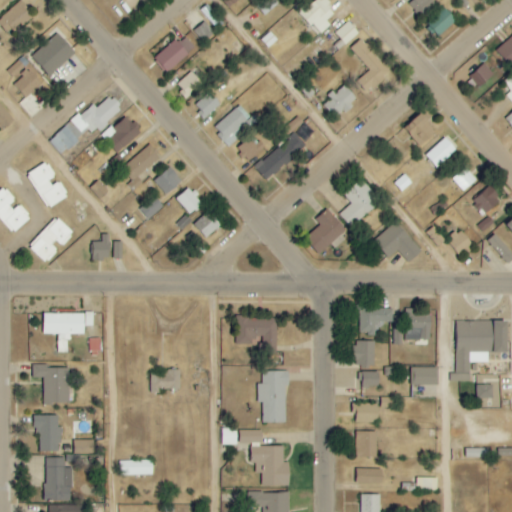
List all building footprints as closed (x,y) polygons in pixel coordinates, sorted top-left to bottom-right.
[(275,6),(268,0),(261,0),(255,7),(265,16),(275,6)] [(337,15),(323,0),(314,0),(300,14),(318,33),(337,15)] [(433,0),(411,0),(408,4),(418,14),(433,0)] [(0,17),(0,25),(9,36),(32,17),(20,2),(0,17)] [(456,21),(444,8),(425,25),(437,38),(456,21)] [(335,33),(345,45),(359,33),(348,22),(335,33)] [(199,43),(186,29),(153,59),(166,73),(199,43)] [(31,55),(47,77),(75,56),(59,34),(31,55)] [(510,68),(511,66),(511,36),(496,49),(510,68)] [(391,72),(361,39),(350,49),(369,70),(356,82),(367,94),(391,72)] [(26,100),(41,87),(19,61),(6,71),(14,81),(11,83),(26,100)] [(466,78),(475,90),(493,74),(484,63),(466,78)] [(186,99),(202,85),(192,72),(175,85),(186,99)] [(511,80),(501,91),(511,103),(511,80)] [(330,100),(323,106),(335,120),(357,100),(343,85),(329,98),(330,100)] [(220,106),(210,93),(194,106),(204,119),(220,106)] [(48,143),(61,156),(88,131),(93,136),(120,110),(108,97),(96,109),(90,103),(48,143)] [(14,120),(0,105),(0,129),(2,132),(14,120)] [(243,134),(238,129),(247,121),(236,108),(213,130),(229,147),(243,134)] [(426,126),(429,124),(422,114),(403,128),(417,147),(432,135),(426,126)] [(101,137),(117,154),(140,133),(124,116),(101,137)] [(254,168),(267,181),(303,148),(290,135),(254,168)] [(437,169),(456,150),(444,138),(425,157),(437,169)] [(236,152),(250,162),(256,153),(242,143),(236,152)] [(138,177),(160,157),(149,145),(118,173),(134,190),(142,183),(138,177)] [(48,209),(67,197),(56,179),(45,162),(26,175),(48,209)] [(182,180),(168,168),(153,183),(167,196),(182,180)] [(463,192),(476,181),(464,168),(451,179),(463,192)] [(339,215),(351,229),(381,201),(360,180),(343,196),(351,204),(339,215)] [(482,216),(501,201),(490,186),(471,201),(482,216)] [(0,220),(13,234),(30,218),(19,206),(14,211),(9,205),(14,201),(2,188),(0,190),(0,220)] [(175,200),(190,216),(203,203),(188,188),(175,200)] [(148,220),(163,207),(154,196),(139,209),(148,220)] [(304,239),(319,256),(345,231),(326,210),(315,221),(319,225),(304,239)] [(205,239),(219,226),(206,213),(193,225),(205,239)] [(45,264),(59,249),(73,234),(55,217),(27,248),(45,264)] [(477,225),(481,232),(493,225),(489,218),(477,225)] [(450,234),(438,221),(425,234),(437,247),(450,234)] [(421,251),(395,222),(372,242),(388,259),(397,251),(408,263),(421,251)] [(457,255),(472,245),(461,230),(446,240),(457,255)] [(92,260),(109,259),(108,235),(100,235),(101,242),(91,243),(92,260)] [(487,241),(508,264),(511,259),(511,255),(494,235),(487,241)] [(122,259),(122,242),(113,242),(113,259),(122,259)] [(392,323),(392,309),(358,308),(358,334),(375,335),(375,322),(392,323)] [(406,339),(430,339),(429,310),(405,310),(406,339)] [(57,334),(57,353),(68,353),(69,334),(84,334),(84,326),(92,326),(92,314),(42,313),(42,334),(57,334)] [(393,315),(393,344),(403,345),(404,315),(393,315)] [(276,349),(276,319),(236,319),(236,344),(253,345),(253,337),(261,337),(261,348),(276,349)] [(506,353),(507,321),(456,321),(455,374),(449,374),(449,381),(469,381),(470,362),(488,363),(488,352),(506,353)] [(374,341),(355,341),(354,365),(374,366),(374,341)] [(69,367),(32,367),(32,377),(43,378),(43,403),(68,403),(69,367)] [(436,385),(436,368),(411,367),(410,385),(436,385)] [(180,371),(150,371),(150,390),(180,391),(180,371)] [(287,423),(286,371),(261,371),(262,383),(259,383),(260,423),(287,423)] [(378,371),(359,372),(360,387),(379,387),(378,371)] [(377,422),(377,403),(351,404),(352,415),(355,415),(355,423),(377,422)] [(59,415),(36,416),(36,452),(59,452),(59,415)] [(236,445),(237,429),(221,429),(221,445),(236,445)] [(289,486),(289,462),(283,462),(283,447),(262,447),(262,431),(239,431),(239,444),(250,444),(250,466),(262,466),(262,486),(289,486)] [(376,431),(355,432),(355,458),(376,457),(376,431)] [(94,454),(93,440),(73,440),(73,454),(94,454)] [(487,457),(487,448),(464,449),(464,458),(487,457)] [(72,501),(71,467),(64,467),(64,458),(44,458),(45,501),(72,501)] [(119,476),(152,475),(152,461),(119,461),(119,476)] [(355,484),(381,485),(382,469),(356,469),(355,484)] [(416,490),(437,491),(437,478),(417,477),(416,490)] [(416,484),(402,483),(402,490),(416,491),(416,484)] [(288,511),(288,492),(248,493),(248,507),(262,507),(262,511),(288,511)] [(359,511),(379,511),(380,495),(360,494),(359,511)]
